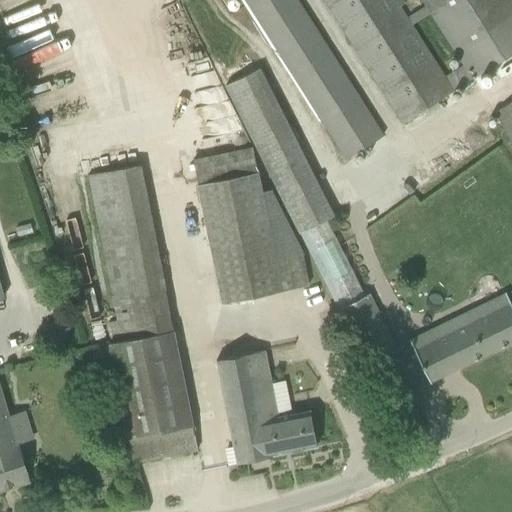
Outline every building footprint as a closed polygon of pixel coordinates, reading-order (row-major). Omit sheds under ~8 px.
[(511,0),(245,0),(347,159),(383,136),(296,0),(324,0),(403,124),(511,54),(511,0)] [(511,61),(500,69),(505,75),(511,70),(511,61)] [(300,233),(327,220),(333,217),(258,69),(226,86),(300,233)] [(511,101),(494,113),(511,140),(511,101)] [(309,286),(302,255),(270,190),(262,192),(252,147),(193,159),(223,303),(309,286)] [(327,220),(300,233),(338,310),(341,308),(369,364),(397,351),(369,294),(366,296),(327,220)] [(18,237),(33,233),(31,224),(16,228),(18,237)] [(410,340),(430,382),(511,341),(511,305),(506,294),(410,340)] [(133,463),(198,450),(174,331),(109,343),(133,463)] [(216,360),(237,464),(273,457),(272,456),(317,447),(310,411),(278,417),(265,351),(216,360)] [(0,491),(29,482),(18,445),(8,416),(0,388),(0,491)]
